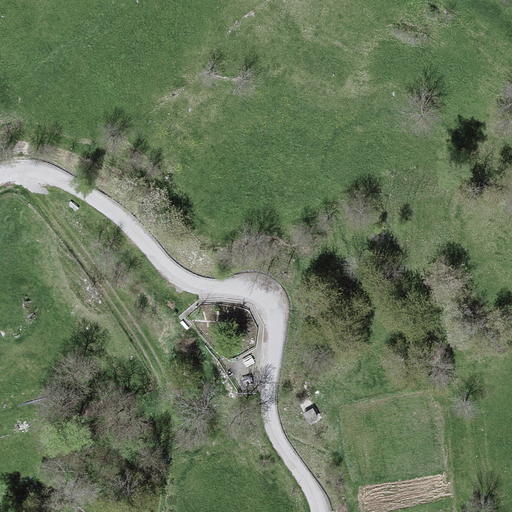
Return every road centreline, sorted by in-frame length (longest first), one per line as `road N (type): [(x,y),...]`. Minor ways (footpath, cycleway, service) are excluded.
road 1 (residential): [(0,175),(49,174),(74,185),(195,286),(247,289),(269,302),(274,434),(319,511)]
road 2 (track): [(25,171),(149,353),(166,393),(159,511)]
